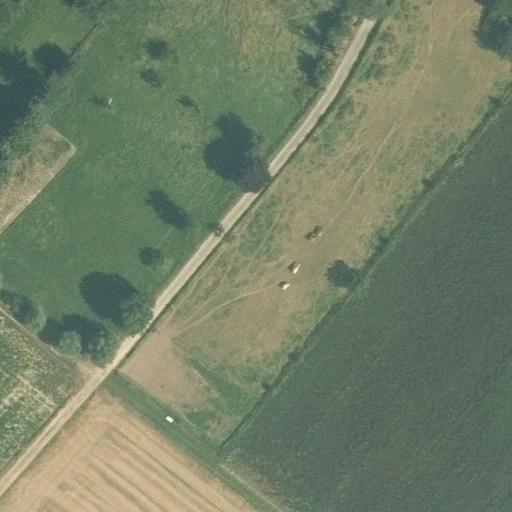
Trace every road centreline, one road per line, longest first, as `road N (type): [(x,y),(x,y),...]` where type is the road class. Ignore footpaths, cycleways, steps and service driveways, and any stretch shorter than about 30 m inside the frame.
road 1 (residential): [(99,376),(302,135),(378,0)]
road 2 (track): [(0,299),(263,511)]
road 3 (track): [(0,489),(99,376)]
